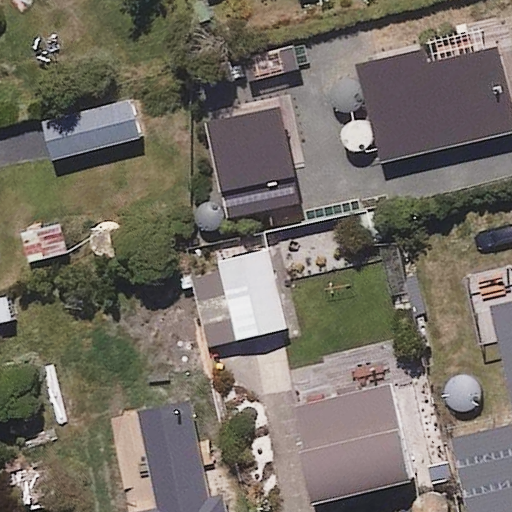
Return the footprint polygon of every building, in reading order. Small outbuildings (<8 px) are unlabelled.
[(144,142),(137,104),(47,121),(54,159),(144,142)] [(68,255),(62,226),(26,232),(31,262),(68,255)] [(202,299),(211,346),(289,330),(273,248),(221,258),(228,294),(202,299)] [(0,324),(18,321),(14,299),(0,300),(0,324)] [(511,307),(503,310),(511,348),(511,307)] [(413,486),(392,390),(298,411),(319,507),(413,486)] [(230,511),(208,416),(159,427),(172,483),(162,485),(168,511),(230,511)] [(511,511),(511,429),(456,441),(471,511),(511,511)]
